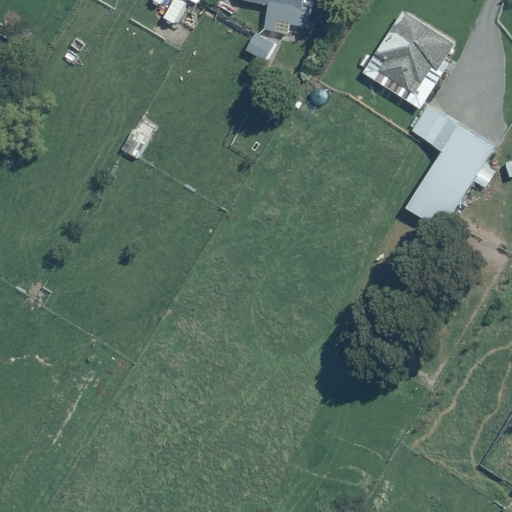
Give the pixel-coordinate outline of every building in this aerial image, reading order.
[(316,0),(244,0),(245,0),(277,6),(272,32),(295,36),(297,26),(311,29),(316,0)] [(463,45),(410,11),(369,73),(427,110),(450,74),(446,71),(463,45)] [(263,32),(252,50),(272,62),(283,44),(263,32)] [(503,148),(436,105),(418,133),(449,153),(413,209),(450,232),(503,148)] [(156,139),(139,128),(123,151),(141,163),(156,139)]
